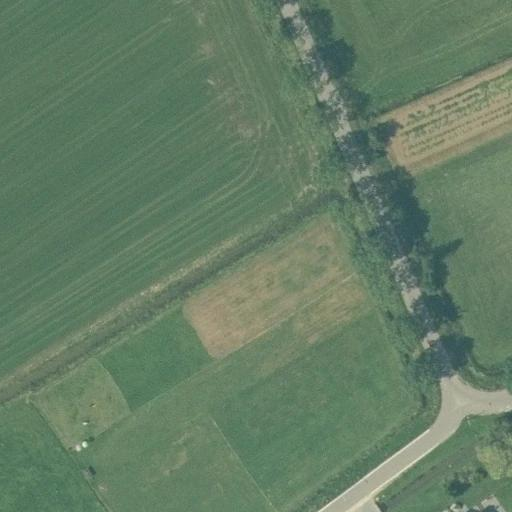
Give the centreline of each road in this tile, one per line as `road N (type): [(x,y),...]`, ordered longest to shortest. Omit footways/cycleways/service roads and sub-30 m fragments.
road 1 (unclassified): [(458,404),(285,0)]
road 2 (unclassified): [(458,404),(428,438),(332,511)]
